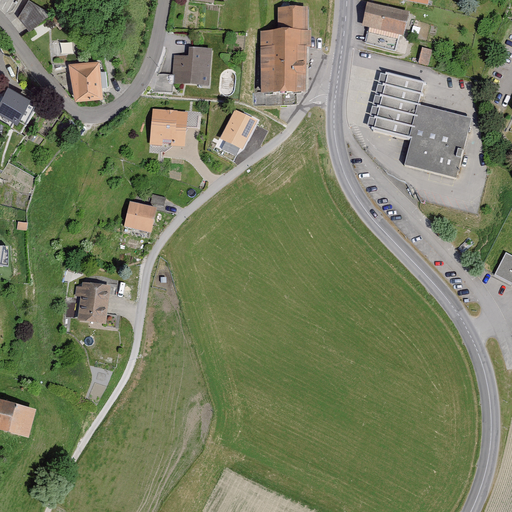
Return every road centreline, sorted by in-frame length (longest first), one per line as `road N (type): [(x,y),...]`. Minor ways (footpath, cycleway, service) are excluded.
road 1 (tertiary): [(470,511),(491,434),(481,361),(453,307),(349,185),(336,145),(335,94)]
road 2 (residential): [(335,94),(311,99),(285,134),(166,234),(148,265),(129,368),(82,444)]
road 3 (residential): [(0,16),(70,105),(91,114),(122,101),(147,71),(165,0)]
